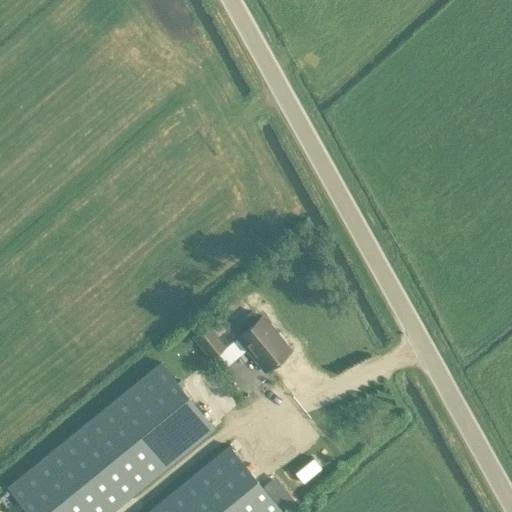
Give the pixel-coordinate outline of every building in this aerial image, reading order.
[(218,311),(206,319),(214,331),(226,322),(218,311)] [(193,335),(210,357),(237,336),(264,371),(290,350),(262,315),(242,331),(237,323),(218,338),(207,324),(193,335)] [(7,486),(27,511),(108,511),(213,427),(159,362),(7,486)] [(146,511),(280,511),(282,511),(228,445),(146,511)] [(0,493),(0,511),(6,511),(13,510),(7,491),(0,493)]
